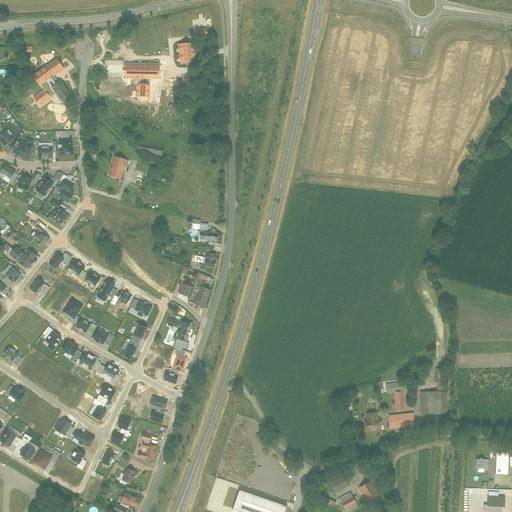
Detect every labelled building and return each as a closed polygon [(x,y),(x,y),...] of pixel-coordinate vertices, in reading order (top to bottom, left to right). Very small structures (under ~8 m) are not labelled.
[(198,29),(199,36),(208,36),(208,28),(198,29)] [(32,56),(44,48),(41,43),(29,51),(32,56)] [(181,64),(196,62),(194,43),(179,45),(181,64)] [(44,84),(65,69),(57,59),(36,73),(44,84)] [(127,62),(126,78),(159,80),(160,64),(127,62)] [(3,76),(12,76),(13,69),(0,68),(0,74),(3,75),(3,76)] [(51,87),(61,101),(71,93),(62,80),(51,87)] [(136,84),(136,96),(150,96),(150,84),(136,84)] [(51,99),(45,90),(34,98),(40,107),(51,99)] [(0,142),(4,148),(13,141),(6,132),(3,134),(0,130),(0,142)] [(60,139),(58,140),(60,157),(74,156),(72,138),(70,139),(69,132),(60,133),(60,139)] [(163,146),(141,142),(139,152),(162,156),(163,146)] [(19,144),(16,158),(30,160),(32,147),(19,144)] [(114,156),(110,175),(122,178),(127,159),(114,156)] [(11,181),(16,173),(5,166),(0,175),(11,181)] [(22,176),(17,189),(28,193),(33,180),(22,176)] [(54,185),(44,179),(36,192),(46,198),(54,185)] [(63,190),(59,198),(68,203),(73,195),(70,193),(75,185),(66,179),(61,188),(63,190)] [(50,216),(62,223),(68,213),(59,208),(61,203),(53,199),(50,204),(56,207),(50,216)] [(115,201),(107,221),(129,229),(137,209),(115,201)] [(15,227),(19,231),(24,226),(19,222),(15,227)] [(200,241),(218,242),(219,232),(208,231),(209,224),(201,223),(200,241)] [(6,224),(0,232),(3,234),(9,226),(6,224)] [(147,252),(152,236),(133,230),(128,246),(147,252)] [(32,239),(43,247),(49,239),(42,233),(41,235),(38,232),(32,239)] [(25,269),(37,256),(29,249),(26,254),(17,246),(9,254),(25,269)] [(214,267),(217,254),(207,252),(204,265),(214,267)] [(57,253),(49,264),(56,269),(62,262),(65,264),(71,257),(65,253),(62,257),(57,253)] [(77,278),(83,282),(85,280),(89,275),(83,271),(85,267),(75,261),(69,269),(78,276),(77,278)] [(2,280),(9,287),(23,274),(15,266),(14,267),(11,264),(0,275),(4,278),(2,280)] [(183,266),(181,272),(186,274),(189,268),(183,266)] [(93,290),(101,278),(90,272),(89,275),(85,280),(90,284),(88,287),(93,290)] [(38,277),(29,288),(36,293),(40,289),(41,290),(40,291),(46,296),(52,288),(38,277)] [(108,295),(113,298),(115,295),(118,291),(113,288),(115,286),(106,280),(100,292),(97,290),(95,292),(98,294),(97,297),(104,301),(108,295)] [(178,293),(190,298),(194,287),(182,282),(178,293)] [(195,305),(203,308),(210,290),(202,286),(195,305)] [(124,303),(127,304),(131,297),(128,295),(129,295),(126,293),(125,294),(122,292),(119,298),(115,295),(113,298),(110,303),(115,306),(118,300),(121,301),(121,302),(124,304),(124,303)] [(83,305),(72,298),(63,312),(71,317),(68,321),(74,325),(79,317),(77,316),(83,305)] [(148,317),(153,307),(140,301),(139,302),(134,299),(130,307),(135,309),(135,311),(138,312),(137,315),(142,318),(144,315),(148,317)] [(82,319),(76,328),(91,337),(97,326),(92,323),(90,325),(82,319)] [(180,321),(180,322),(170,319),(168,325),(181,329),(180,332),(178,332),(176,338),(184,341),(190,325),(180,321)] [(142,339),(147,328),(136,323),(134,327),(136,328),(133,335),(142,339)] [(98,329),(92,339),(103,345),(104,343),(109,346),(115,336),(109,333),(108,335),(98,329)] [(59,343),(62,339),(52,332),(46,341),(50,344),(48,347),(55,351),(60,344),(59,343)] [(183,349),(186,350),(189,344),(177,340),(174,348),(182,351),(183,349)] [(62,350),(73,356),(79,347),(68,341),(62,350)] [(131,341),(123,356),(131,361),(139,345),(131,341)] [(10,347),(4,355),(18,366),(23,360),(18,356),(19,355),(10,347)] [(86,353),(79,364),(91,371),(98,360),(86,353)] [(187,358),(178,355),(173,368),(183,372),(187,358)] [(114,379),(119,370),(109,364),(104,374),(114,379)] [(179,375),(167,372),(164,380),(176,384),(179,375)] [(401,383),(386,384),(387,394),(394,394),(395,411),(404,410),(403,392),(402,392),(401,383)] [(105,384),(97,400),(106,405),(108,400),(111,401),(116,391),(105,384)] [(11,386),(5,393),(9,397),(10,396),(18,403),(25,394),(17,386),(14,389),(11,386)] [(421,416),(445,415),(444,393),(421,393),(421,416)] [(165,410),(168,401),(153,396),(150,404),(165,410)] [(97,406),(92,415),(101,421),(107,412),(97,406)] [(164,414),(153,411),(151,420),(162,423),(164,414)] [(378,413),(366,414),(366,421),(364,421),(365,433),(380,431),(380,425),(383,425),(383,418),(378,419),(378,413)] [(415,424),(414,414),(388,417),(389,427),(415,424)] [(117,427),(127,431),(132,421),(122,417),(117,427)] [(62,419),(56,430),(69,438),(75,429),(71,427),(72,425),(62,419)] [(21,440),(7,430),(0,441),(9,447),(11,443),(16,447),(21,440)] [(111,441),(120,445),(124,436),(116,431),(111,441)] [(88,447),(94,438),(85,432),(83,435),(78,432),(73,439),(83,446),(84,444),(88,447)] [(141,440),(151,442),(152,435),(143,433),(141,440)] [(143,443),(140,458),(154,461),(157,446),(143,443)] [(29,461),(36,450),(26,444),(20,455),(29,461)] [(77,449),(71,459),(79,464),(77,467),(83,470),(87,462),(83,459),(86,454),(77,449)] [(41,451),(34,463),(45,470),(50,462),(54,464),(60,454),(55,450),(51,457),(41,451)] [(107,451),(101,463),(110,467),(116,455),(107,451)] [(497,454),(495,475),(508,475),(509,454),(497,454)] [(488,472),(488,461),(486,460),(485,462),(483,462),(483,460),(480,460),(480,461),(477,461),(476,470),(484,470),(484,472),(488,472)] [(126,468),(122,480),(132,484),(136,472),(126,468)] [(330,482),(336,494),(350,486),(344,475),(330,482)] [(380,499),(370,482),(359,489),(369,505),(380,499)] [(285,511),(287,507),(239,491),(233,509),(241,511),(285,511)] [(350,511),(359,508),(351,492),(339,499),(345,511),(350,511)] [(126,493),(122,502),(137,509),(141,500),(126,493)] [(484,506),(484,511),(494,511),(502,511),(502,508),(505,508),(506,497),(488,496),(488,506),(484,506)]
